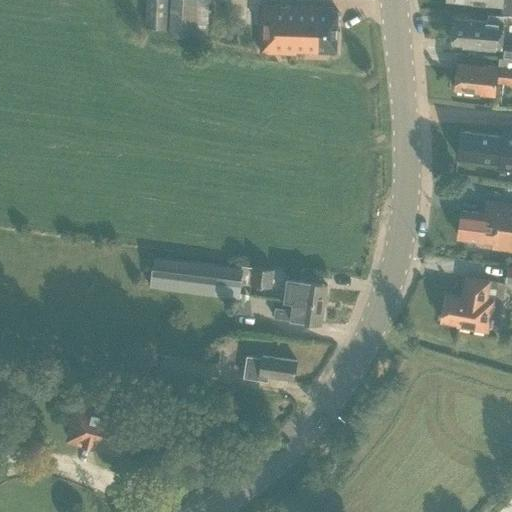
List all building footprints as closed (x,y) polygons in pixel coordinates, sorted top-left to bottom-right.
[(168,0),(146,0),(146,24),(167,25),(168,0)] [(171,0),(169,33),(207,35),(208,0),(171,0)] [(511,0),(459,0),(501,4),(500,13),(511,14),(511,0)] [(337,52),(338,10),(334,10),(334,6),(333,7),(262,4),(261,51),(297,53),(297,50),(337,52)] [(489,24),(456,21),(454,46),(487,49),(488,35),(509,37),(511,18),(490,16),(489,24)] [(511,42),(505,42),(503,57),(511,58),(511,42)] [(484,66),(457,63),(455,88),(481,91),(481,93),(495,95),(496,81),(511,82),(511,58),(503,57),(502,66),(498,65),(484,64),(484,66)] [(511,137),(462,131),(458,157),(500,162),(501,154),(511,154),(511,137)] [(462,210),(458,237),(481,240),(481,245),(511,249),(511,204),(488,201),(487,213),(462,210)] [(253,266),(252,269),(154,256),(150,285),(238,297),(240,282),(270,286),(273,269),(253,266)] [(285,299),(293,300),(324,303),(327,284),(296,280),(288,278),(285,299)] [(444,329),(490,338),(496,308),(489,306),(493,287),(469,283),(465,304),(449,301),(444,329)] [(248,307),(261,310),(265,295),(252,292),(248,307)] [(321,323),(324,303),(293,300),(292,310),(275,307),(274,317),(291,319),(321,323)] [(215,385),(218,363),(161,355),(159,377),(215,385)] [(272,380),(298,384),(300,365),(266,360),(265,362),(250,360),(247,382),(271,385),(272,380)] [(120,450),(128,419),(76,405),(68,437),(120,450)]
